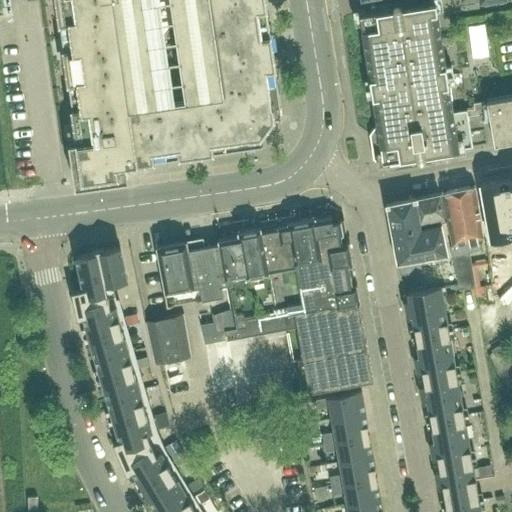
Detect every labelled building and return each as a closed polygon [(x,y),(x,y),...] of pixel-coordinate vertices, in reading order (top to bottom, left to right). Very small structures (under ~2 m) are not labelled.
[(71,169),(257,143),(261,142),(260,140),(259,140),(258,134),(271,116),(277,115),(278,115),(278,116),(280,116),(280,114),(263,0),(55,0),(75,139),(67,140),(71,169)] [(467,115),(466,109),(466,108),(452,111),(434,0),(358,13),(376,122),(368,133),(372,157),(383,165),(402,162),(406,156),(406,155),(414,154),(415,155),(415,156),(416,157),(416,158),(418,159),(420,159),(421,159),(422,159),(423,159),(424,158),(424,157),(425,156),(425,155),(425,154),(425,153),(472,146),(467,115)] [(466,109),(467,115),(488,111),(493,142),(501,140),(511,138),(511,94),(472,102),(473,107),(466,109)] [(511,177),(478,184),(488,239),(511,234),(511,177)] [(458,205),(469,251),(479,249),(482,237),(474,184),(472,185),(472,186),(455,189),(455,188),(453,189),(454,189),(453,189),(456,205),(458,205)] [(444,217),(445,221),(445,222),(446,222),(451,243),(449,243),(451,255),(459,289),(476,285),(468,252),(469,251),(458,205),(456,205),(453,189),(442,192),(441,191),(440,191),(446,216),(444,217)] [(439,192),(417,196),(422,226),(441,221),(445,221),(439,192)] [(417,196),(387,202),(397,261),(399,273),(421,269),(419,257),(447,252),(441,221),(422,226),(417,196)] [(331,221),(330,215),(315,217),(314,216),(286,221),(286,222),(276,224),(277,227),(261,230),(260,225),(236,230),(237,235),(217,238),(217,243),(204,245),(202,235),(156,243),(166,301),(223,291),(221,284),(225,283),(233,327),(215,331),(212,312),(198,314),(213,393),(298,377),(301,392),(360,381),(372,379),(358,304),(360,303),(356,283),(354,283),(351,264),(353,264),(348,240),(346,240),(343,219),(331,221)] [(126,279),(119,245),(103,249),(102,247),(91,249),(92,251),(75,255),(82,287),(70,290),(75,316),(76,317),(82,315),(118,439),(112,441),(112,442),(125,472),(125,473),(131,469),(156,511),(197,511),(157,445),(151,430),(115,304),(110,306),(105,284),(126,279)] [(485,277),(494,277),(493,261),(477,262),(480,295),(486,295),(485,277)] [(474,479),(440,285),(402,292),(403,300),(406,315),(411,314),(418,355),(413,356),(416,371),(419,385),(418,385),(421,400),(426,399),(433,440),(428,441),(431,456),(434,470),(433,470),(436,483),(441,482),(441,485),(474,479)] [(192,353),(183,312),(146,320),(155,361),(192,353)] [(511,342),(511,333),(491,349),(495,355),(511,342)] [(188,359),(168,365),(173,379),(192,373),(188,359)] [(382,511),(361,390),(314,398),(316,407),(328,405),(333,430),(321,432),(324,450),(336,448),(340,473),(328,475),(331,493),(343,490),(347,511),(382,511)] [(38,511),(37,495),(27,495),(28,511),(38,511)] [(480,511),(478,497),(445,503),(446,511),(480,511)]
